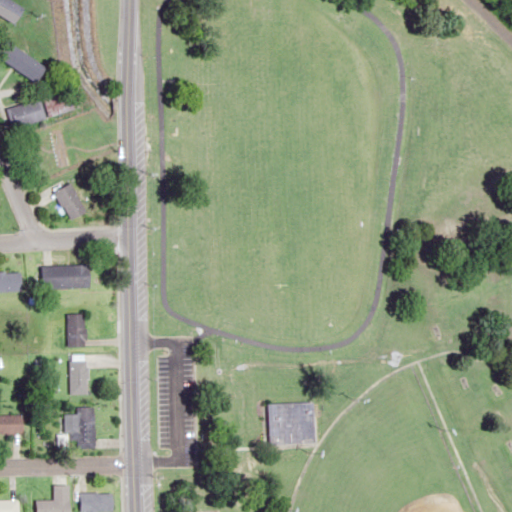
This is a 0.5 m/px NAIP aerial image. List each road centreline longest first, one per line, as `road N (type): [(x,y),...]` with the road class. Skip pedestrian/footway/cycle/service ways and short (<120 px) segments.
road 1 (residential): [(133,511),(126,0)]
road 2 (residential): [(0,467),(131,469)]
road 3 (residential): [(127,239),(0,243)]
